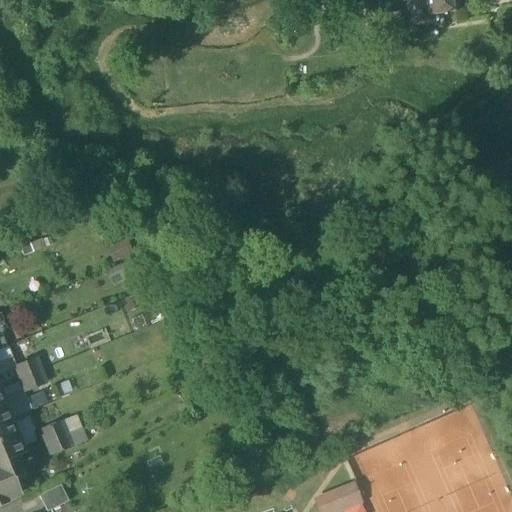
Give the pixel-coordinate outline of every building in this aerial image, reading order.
[(424,0),(427,17),(458,12),(455,0),(424,0)] [(106,244),(114,262),(135,253),(127,235),(106,244)] [(112,284),(140,273),(135,258),(106,269),(112,284)] [(14,367),(19,380),(40,371),(35,359),(14,367)] [(45,384),(40,371),(19,380),(24,392),(45,384)] [(0,424),(10,421),(0,395),(0,424)] [(0,424),(0,461),(5,460),(23,453),(10,421),(0,424)] [(40,431),(45,444),(66,436),(61,423),(40,431)] [(80,430),(66,436),(71,447),(85,442),(80,430)] [(50,456),(71,447),(66,436),(45,444),(50,456)] [(19,494),(5,460),(0,461),(0,505),(6,503),(5,500),(19,494)] [(342,511),(361,504),(352,483),(311,499),(316,511),(342,511)] [(38,498),(45,511),(50,511),(67,503),(59,487),(38,498)]
